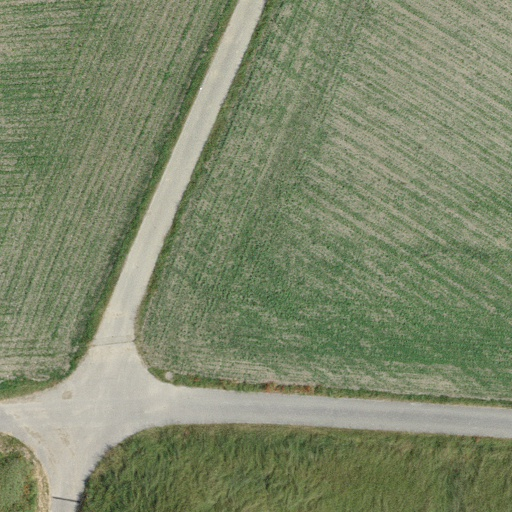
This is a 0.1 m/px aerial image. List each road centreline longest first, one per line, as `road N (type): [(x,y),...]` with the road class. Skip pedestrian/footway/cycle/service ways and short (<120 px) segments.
road 1 (track): [(253,0),(73,411),(53,511)]
road 2 (track): [(511,435),(73,411),(0,415)]
